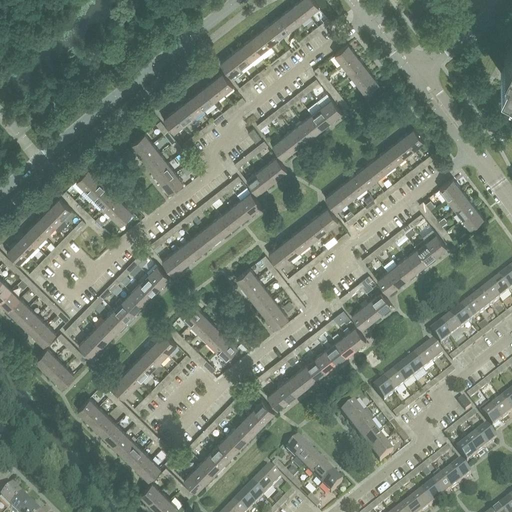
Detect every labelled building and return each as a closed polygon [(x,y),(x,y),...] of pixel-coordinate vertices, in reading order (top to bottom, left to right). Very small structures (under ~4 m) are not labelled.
[(319,7),(313,0),(300,0),(299,1),(309,14),(319,7)] [(289,9),(299,22),(309,14),(299,1),(289,9)] [(279,16),(290,30),(299,22),(289,9),(279,16)] [(269,24),(280,37),(290,30),(279,16),(269,24)] [(321,24),(324,28),(331,22),(328,18),(321,24)] [(260,32),(270,45),(280,37),(269,24),(260,32)] [(314,36),(321,30),(318,26),(311,31),(314,36)] [(250,39),(260,53),(270,45),(260,32),(250,39)] [(305,44),(312,38),(308,33),(301,39),(305,44)] [(240,47),(251,60),(260,53),(250,39),(240,47)] [(295,51),(302,46),(298,41),(291,47),(295,51)] [(348,43),(334,54),(342,64),(356,53),(348,43)] [(251,60),(240,47),(230,54),(241,68),(251,60)] [(285,59),(292,53),(289,49),(282,54),(285,59)] [(511,50),(511,52),(509,50),(505,57),(508,58),(500,73),(509,77),(510,75),(511,75),(511,50)] [(363,63),(356,53),(342,64),(350,74),(363,63)] [(230,54),(220,62),(231,76),(241,68),(230,54)] [(275,66),(282,61),(279,56),(272,62),(275,66)] [(350,74),(358,84),(371,73),(363,63),(350,74)] [(262,70),(266,74),(273,68),(269,64),(262,70)] [(316,73),(319,76),(322,80),(326,76),(321,69),(316,73)] [(213,80),(223,93),(233,86),(223,72),(213,80)] [(252,77),(256,82),(263,76),(259,72),(252,77)] [(358,84),(365,94),(379,83),(371,73),(358,84)] [(246,89),(253,84),(250,79),(242,85),(246,89)] [(334,86),(328,79),(324,82),(330,90),(334,86)] [(213,80),(203,88),(213,101),(223,93),(213,80)] [(313,81),(306,86),(309,91),(317,85),(313,81)] [(203,88),(193,95),(203,109),(213,101),(203,88)] [(303,89),(296,94),(300,98),(307,93),(303,89)] [(341,96),(336,89),(332,92),(337,99),(341,96)] [(194,116),(203,109),(193,95),(183,103),(194,116)] [(297,100),(294,96),(287,102),(290,106),(297,100)] [(246,101),(242,97),(235,103),(238,107),(246,101)] [(332,98),(322,106),(332,120),(342,112),(332,98)] [(349,106),(344,99),(339,102),(345,109),(349,106)] [(183,103),(174,110),(184,124),(194,116),(183,103)] [(284,104),(277,109),(280,114),(287,108),(284,104)] [(228,115),(236,109),(232,105),(225,110),(228,115)] [(322,106),(312,114),(322,127),(332,120),(322,106)] [(184,124),(174,110),(164,118),(174,132),(184,124)] [(219,122),(226,117),(222,112),(215,118),(219,122)] [(277,116),(274,112),(267,117),(270,121),(277,116)] [(312,114),(302,122),(312,135),(322,127),(312,114)] [(267,124),(264,119),(257,125),(260,129),(267,124)] [(209,130),(216,125),(213,120),(206,126),(209,130)] [(160,121),(156,124),(162,131),(166,128),(160,121)] [(302,143),(312,135),(302,122),(292,129),(302,143)] [(248,132),(251,136),(256,142),(261,137),(254,127),(248,132)] [(196,133),(199,138),(206,132),(203,128),(196,133)] [(424,141),(414,128),(403,136),(414,149),(424,141)] [(302,143),(292,129),(282,137),(293,150),(302,143)] [(174,138),(168,131),(164,134),(169,141),(174,138)] [(131,143),(139,153),(152,143),(145,133),(131,143)] [(189,145),(196,140),(193,136),(186,141),(189,145)] [(414,149),(403,136),(394,143),(404,157),(414,149)] [(283,158),(293,150),(282,137),(272,145),(283,158)] [(181,148),(176,140),(171,144),(177,151),(181,148)] [(160,153),(152,143),(139,153),(147,163),(160,153)] [(261,143),(254,149),(257,153),(264,147),(261,143)] [(404,157),(394,143),(384,151),(394,164),(404,157)] [(189,157),(183,150),(179,153),(185,161),(189,157)] [(251,150),(244,156),(247,160),(255,155),(251,150)] [(374,159),(384,172),(394,164),(384,151),(374,159)] [(154,173),(168,162),(160,153),(147,163),(154,173)] [(436,157),(433,153),(426,159),(429,163),(436,157)] [(266,164),(277,177),(287,170),(276,156),(266,164)] [(245,162),(241,158),(234,164),(237,168),(245,162)] [(384,172),(374,159),(364,166),(374,180),(384,172)] [(197,167),(191,160),(187,163),(192,170),(197,167)] [(419,171),(426,165),(423,161),(416,166),(419,171)] [(154,173),(162,183),(175,172),(168,162),(154,173)] [(266,164),(256,172),(267,185),(277,177),(266,164)] [(374,180),(364,166),(354,174),(365,187),(374,180)] [(76,180),(85,189),(97,177),(88,168),(76,180)] [(410,178),(417,173),(413,168),(406,174),(410,178)] [(175,172),(162,183),(170,193),(183,182),(175,172)] [(267,185),(256,172),(246,180),(257,193),(267,185)] [(345,182),(355,195),(365,187),(354,174),(345,182)] [(396,181),(400,186),(407,180),(403,176),(396,181)] [(106,186),(97,177),(85,189),(94,198),(106,186)] [(235,178),(228,183),(231,188),(238,182),(235,178)] [(439,188),(447,199),(461,188),(453,178),(439,188)] [(335,189),(345,203),(355,195),(345,182),(335,189)] [(390,193),(397,188),(394,183),(386,189),(390,193)] [(94,198),(103,207),(115,195),(106,186),(94,198)] [(225,186),(218,191),(222,195),(229,190),(225,186)] [(447,199),(455,208),(468,198),(461,188),(447,199)] [(345,203),(335,189),(325,197),(335,210),(345,203)] [(377,197),(380,201),(387,196),(384,191),(377,197)] [(251,192),(240,200),(251,213),(261,205),(251,192)] [(75,200),(69,193),(65,197),(71,204),(75,200)] [(216,193),(209,199),(212,203),(219,198),(216,193)] [(124,203),(115,195),(103,207),(112,215),(124,203)] [(59,198),(50,207),(63,218),(71,209),(59,198)] [(455,208),(462,218),(476,208),(468,198),(455,208)] [(367,204),(370,209),(377,203),(374,199),(367,204)] [(251,213),(240,200),(231,207),(241,220),(251,213)] [(206,201),(199,206),(202,210),(209,205),(206,201)] [(84,208),(78,202),(74,206),(80,212),(84,208)] [(133,212),(124,203),(112,215),(121,224),(133,212)] [(421,207),(424,211),(427,215),(431,211),(425,204),(421,207)] [(360,216),(368,211),(364,206),(357,212),(360,216)] [(63,218),(50,207),(42,215),(54,227),(63,218)] [(231,207),(221,215),(231,228),(241,220),(231,207)] [(328,207),(317,215),(328,228),(338,220),(328,207)] [(196,208),(189,214),(192,218),(199,213),(196,208)] [(483,218),(476,208),(462,218),(470,228),(483,218)] [(82,215),(89,221),(93,217),(86,210),(82,215)] [(351,224),(358,218),(354,214),(347,219),(351,224)] [(438,221),(433,214),(429,217),(434,224),(438,221)] [(42,215),(33,224),(45,236),(54,227),(42,215)] [(221,215),(211,222),(222,236),(231,228),(221,215)] [(317,215),(308,222),(318,236),(328,228),(317,215)] [(187,216),(179,222),(183,226),(190,220),(187,216)] [(418,216),(411,221),(414,226),(422,220),(418,216)] [(95,219),(91,223),(98,230),(102,226),(95,219)] [(79,230),(86,224),(82,220),(76,226),(79,230)] [(211,222),(202,230),(212,243),(222,236),(211,222)] [(308,222),(298,230),(308,243),(318,236),(308,222)] [(408,223),(401,229),(405,233),(412,228),(408,223)] [(45,236),(33,224),(24,233),(36,245),(45,236)] [(177,224),(170,229),(173,234),(180,228),(177,224)] [(446,231),(441,224),(436,227),(442,234),(446,231)] [(100,232),(107,239),(111,234),(104,228),(100,232)] [(71,239),(77,233),(73,229),(67,235),(71,239)] [(202,230),(192,238),(202,251),(212,243),(202,230)] [(299,251),(308,243),(298,230),(288,237),(299,251)] [(170,236),(167,231),(160,237),(163,241),(170,236)] [(399,231),(391,237),(395,241),(402,235),(399,231)] [(350,236),(347,232),(340,237),(343,242),(350,236)] [(28,254),(36,245),(24,233),(15,242),(28,254)] [(426,241),(437,255),(447,247),(436,233),(426,241)] [(444,237),(450,244),(454,241),(448,233),(444,237)] [(289,259),(299,251),(288,237),(278,245),(289,259)] [(62,248),(68,242),(64,238),(58,244),(62,248)] [(192,258),(202,251),(192,238),(182,245),(192,258)] [(161,243),(157,239),(150,244),(153,249),(161,243)] [(333,250),(340,244),(337,239),(330,245),(333,250)] [(389,239),(382,244),(385,249),(392,243),(389,239)] [(426,241),(416,249),(427,262),(437,255),(426,241)] [(28,254),(15,242),(6,251),(18,263),(19,263),(28,254)] [(182,245),(172,253),(182,266),(192,258),(182,245)] [(289,259),(278,245),(268,253),(279,266),(289,259)] [(382,251),(379,246),(372,252),(375,256),(382,251)] [(53,257),(60,250),(56,247),(49,253),(53,257)] [(320,253),(323,257),(331,251),(327,247),(320,253)] [(427,262),(416,249),(407,256),(417,270),(427,262)] [(141,253),(134,259),(138,263),(144,257),(141,253)] [(182,266),(172,253),(162,261),(172,274),(182,266)] [(362,260),(365,264),(373,258),(369,254),(362,260)] [(265,255),(261,259),(266,266),(271,263),(265,255)] [(314,265),(321,259),(317,255),(310,260),(314,265)] [(44,266),(51,259),(47,256),(41,262),(44,266)] [(407,256),(397,264),(407,277),(417,270),(407,256)] [(14,264),(8,257),(4,261),(10,268),(14,264)] [(132,262),(126,268),(129,272),(136,266),(132,262)] [(300,268),(304,272),(311,267),(308,262),(300,268)] [(147,272),(148,274),(160,286),(169,276),(155,263),(147,272)] [(36,275),(42,268),(38,264),(32,271),(36,275)] [(407,277),(397,264),(387,272),(397,285),(407,277)] [(274,276),(278,272),(273,265),(269,269),(274,276)] [(23,272),(17,266),(13,270),(19,276),(23,272)] [(236,278),(244,288),(257,278),(249,268),(236,278)] [(294,280),(301,274),(298,270),(290,276),(294,280)] [(511,289),(511,274),(509,270),(499,278),(509,291),(511,289)] [(123,271),(117,277),(121,281),(127,275),(123,271)] [(388,293),(397,285),(387,272),(377,279),(388,293)] [(148,274),(140,283),(152,294),(160,286),(148,274)] [(32,281),(30,280),(25,275),(22,279),(28,285),(32,281)] [(282,286),(286,282),(281,275),(276,279),(282,286)] [(366,277),(359,283),(362,287),(369,282),(366,277)] [(244,288),(251,298),(265,288),(257,278),(244,288)] [(499,278),(489,286),(499,299),(509,291),(499,278)] [(0,282),(0,300),(11,289),(2,280),(0,282)] [(118,284),(114,280),(108,286),(112,290),(118,284)] [(143,303),(152,294),(140,283),(131,291),(143,303)] [(41,290),(34,284),(31,287),(37,294),(41,290)] [(293,292),(288,285),(284,288),(289,295),(293,292)] [(356,285),(349,291),(352,295),(359,290),(356,285)] [(489,307),(499,299),(489,286),(479,293),(489,307)] [(272,297),(265,288),(251,298),(259,308),(272,297)] [(20,298),(11,289),(0,300),(0,302),(8,310),(20,298)] [(106,289),(99,295),(103,299),(110,292),(106,289)] [(131,291),(122,300),(134,312),(143,303),(131,291)] [(392,305),(387,299),(381,291),(371,299),(382,312),(392,305)] [(50,299),(43,292),(39,296),(46,302),(50,299)] [(350,297),(346,293),(339,299),(342,303),(350,297)] [(480,314),(489,307),(479,293),(469,301),(480,314)] [(301,302),(296,295),(291,298),(296,305),(301,302)] [(259,308),(266,318),(280,307),(272,297),(259,308)] [(29,306),(20,298),(8,310),(17,319),(29,306)] [(101,302),(97,298),(91,304),(95,308),(101,302)] [(371,299),(361,307),(372,320),(382,312),(371,299)] [(134,312),(122,300),(113,310),(125,321),(134,312)] [(58,307),(52,301),(48,305),(55,311),(58,307)] [(470,322),(480,314),(469,301),(459,309),(470,322)] [(190,324),(202,312),(193,303),(181,315),(190,324)] [(26,327),(38,315),(29,306),(17,319),(26,327)] [(92,310),(88,307),(82,313),(86,317),(92,310)] [(280,307),(266,318),(274,328),(287,317),(280,307)] [(372,320),(361,307),(351,314),(362,328),(372,320)] [(459,309),(450,316),(460,329),(470,322),(459,309)] [(67,316),(61,310),(57,313),(63,320),(67,316)] [(113,310),(105,318),(117,330),(125,321),(113,310)] [(338,314),(344,321),(346,324),(350,320),(343,310),(338,314)] [(504,320),(511,315),(508,311),(501,316),(504,320)] [(190,324),(199,332),(211,320),(202,312),(190,324)] [(46,324),(38,315),(26,327),(35,336),(46,324)] [(80,315),(73,322),(77,326),(84,319),(80,315)] [(450,316),(440,324),(450,337),(460,329),(450,316)] [(105,318),(96,327),(108,339),(117,330),(105,318)] [(495,328),(502,322),(499,318),(492,324),(495,328)] [(199,332),(208,341),(220,329),(211,320),(199,332)] [(331,320),(323,326),(327,330),(334,324),(331,320)] [(56,333),(46,324),(35,336),(44,345),(56,333)] [(68,335),(75,328),(71,324),(64,331),(68,335)] [(440,345),(450,337),(440,324),(430,332),(440,345)] [(356,326),(346,334),(356,347),(366,339),(356,326)] [(485,336),(492,330),(489,326),(482,332),(485,336)] [(100,348),(108,339),(96,327),(88,336),(100,348)] [(173,328),(169,332),(176,338),(180,334),(173,328)] [(324,332),(321,328),(313,333),(317,338),(324,332)] [(208,341),(216,350),(228,338),(220,329),(208,341)] [(165,332),(155,342),(167,353),(176,344),(165,332)] [(67,340),(61,333),(57,337),(64,344),(67,340)] [(346,334),(336,342),(346,355),(356,347),(346,334)] [(475,343),(482,338),(479,334),(472,339),(475,343)] [(314,340),(311,335),(304,341),(307,345),(314,340)] [(100,348),(88,336),(79,345),(91,357),(100,348)] [(185,347),(188,343),(182,336),(178,340),(185,347)] [(228,338),(216,350),(225,359),(237,347),(228,338)] [(423,349),(433,363),(443,355),(433,341),(423,349)] [(465,351),(472,345),(469,341),(462,347),(465,351)] [(76,348),(70,342),(66,346),(72,352),(76,348)] [(158,362),(167,353),(155,342),(146,351),(158,362)] [(336,363),(346,355),(336,342),(326,349),(336,363)] [(301,343),(294,349),(297,353),(304,348),(301,343)] [(187,349),(194,356),(197,352),(191,346),(187,349)] [(44,368),(56,356),(47,347),(35,360),(44,368)] [(326,370),(336,363),(326,349),(316,357),(326,370)] [(423,371),(433,363),(423,349),(413,357),(423,371)] [(456,358),(463,353),(459,349),(452,354),(456,358)] [(85,357),(79,351),(75,355),(81,361),(85,357)] [(158,362),(146,351),(138,359),(150,371),(158,362)] [(291,351),(284,356),(287,361),(294,355),(291,351)] [(184,365),(191,358),(187,354),(180,361),(184,365)] [(196,358),(202,364),(206,361),(200,354),(196,358)] [(56,356),(44,368),(53,377),(65,365),(56,356)] [(326,370),(316,357),(306,365),(317,378),(326,370)] [(413,378),(423,371),(413,357),(403,365),(413,378)] [(281,358),(274,364),(278,368),(285,363),(281,358)] [(138,359),(129,368),(141,380),(150,371),(138,359)] [(175,373),(182,367),(178,363),(171,370),(175,373)] [(208,363),(205,367),(211,373),(215,370),(208,363)] [(65,365),(53,377),(62,386),(74,374),(65,365)] [(297,372),(307,385),(317,378),(306,365),(297,372)] [(403,386),(413,378),(403,365),(393,372),(403,386)] [(271,366),(264,372),(268,376),(275,370),(271,366)] [(445,372),(448,377),(455,371),(452,366),(445,372)] [(503,366),(496,371),(499,376),(507,370),(503,366)] [(120,377),(133,389),(141,380),(129,368),(120,377)] [(173,376),(169,372),(163,379),(167,382),(173,376)] [(307,385),(297,372),(287,380),(297,393),(307,385)] [(393,393),(403,386),(393,372),(383,380),(393,393)] [(493,373),(486,379),(490,383),(497,378),(493,373)] [(262,374),(254,379),(258,384),(265,378),(262,374)] [(435,380),(438,384),(445,379),(442,374),(435,380)] [(124,398),(133,389),(120,377),(112,386),(124,398)] [(287,380),(277,387),(287,401),(297,393),(287,380)] [(384,401),(393,393),(383,380),(373,387),(384,401)] [(154,387),(158,391),(164,385),(160,381),(154,387)] [(484,381),(476,386),(480,391),(487,385),(484,381)] [(428,392),(435,386),(432,382),(425,387),(428,392)] [(103,383),(100,387),(106,394),(110,390),(105,385),(103,383)] [(277,409),(287,401),(277,387),(267,395),(277,409)] [(245,388),(239,394),(243,398),(249,392),(245,388)] [(474,388),(466,394),(470,398),(477,393),(474,388)] [(149,400),(156,394),(152,390),(145,396),(149,400)] [(370,390),(366,393),(371,401),(376,397),(370,390)] [(419,399),(426,394),(423,390),(415,395),(419,399)] [(511,391),(502,399),(511,411),(511,391)] [(108,396),(114,402),(115,402),(119,398),(112,392),(108,396)] [(236,397),(230,403),(234,407),(240,401),(236,397)] [(409,407),(416,401),(413,397),(405,403),(409,407)] [(457,401),(465,411),(471,406),(463,397),(457,401)] [(77,410),(86,419),(98,406),(89,398),(77,410)] [(141,409),(147,403),(143,399),(137,405),(141,409)] [(511,411),(502,399),(492,406),(502,420),(511,412),(511,411)] [(262,400),(254,409),(265,420),(274,411),(262,400)] [(383,407),(378,400),(374,403),(379,411),(383,407)] [(124,411),(128,407),(121,401),(117,405),(124,411)] [(349,423),(362,412),(354,402),(341,413),(349,423)] [(399,414),(406,409),(403,405),(396,410),(399,414)] [(107,415),(98,406),(86,419),(95,427),(107,415)] [(231,410),(228,406),(221,412),(225,416),(231,410)] [(502,420),(492,406),(482,414),(492,428),(502,420)] [(136,416),(135,415),(130,409),(126,413),(132,420),(136,416)] [(254,409),(245,417),(257,429),(265,420),(254,409)] [(391,417),(386,410),(381,413),(387,420),(391,417)] [(349,423),(357,433),(370,422),(362,412),(349,423)] [(474,417),(471,412),(463,418),(467,422),(474,417)] [(95,427),(104,436),(116,424),(107,415),(95,427)] [(219,415),(213,421),(216,425),(223,418),(219,415)] [(245,417),(236,426),(248,438),(257,429),(245,417)] [(145,424),(139,418),(135,422),(141,428),(145,424)] [(399,427),(393,420),(389,423),(394,430),(399,427)] [(464,424),(461,420),(454,426),(457,430),(464,424)] [(364,442),(378,432),(370,422),(357,433),(364,442)] [(116,424),(104,436),(113,445),(125,433),(116,424)] [(214,428),(210,424),(204,430),(208,434),(214,428)] [(236,426),(227,435),(240,447),(248,438),(236,426)] [(486,426),(476,434),(486,447),(496,439),(486,426)] [(154,433),(148,427),(144,431),(150,437),(154,433)] [(444,433),(447,438),(454,432),(451,428),(444,433)] [(406,436),(401,429),(396,433),(402,440),(406,436)] [(205,436),(202,432),(195,439),(199,442),(205,436)] [(385,442),(378,432),(364,442),(372,452),(385,442)] [(134,441),(125,433),(113,445),(122,453),(134,441)] [(476,434),(466,441),(476,455),(486,447),(476,434)] [(219,444),(231,456),(240,447),(227,435),(219,444)] [(163,442),(156,436),(153,440),(159,446),(163,442)] [(286,450),(295,459),(307,446),(298,438),(286,450)] [(134,441),(122,453),(130,462),(142,450),(134,441)] [(197,445),(193,441),(187,447),(190,451),(197,445)] [(466,462),(476,455),(466,441),(456,449),(466,462)] [(393,452),(385,442),(372,452),(380,462),(393,452)] [(172,450),(165,444),(161,448),(168,454),(172,450)] [(219,444),(210,453),(222,464),(231,456),(219,444)] [(295,459),(304,467),(316,455),(307,446),(295,459)] [(448,451),(445,447),(438,453),(441,457),(448,451)] [(151,459),(142,450),(130,462),(139,471),(151,459)] [(184,450),(178,456),(182,460),(188,454),(184,450)] [(201,461),(213,473),(222,464),(210,453),(201,461)] [(304,467),(313,476),(325,464),(316,455),(304,467)] [(435,455),(428,460),(431,465),(439,459),(435,455)] [(160,468),(151,459),(139,471),(148,480),(160,468)] [(180,462),(176,459),(169,465),(173,469),(180,462)] [(201,461),(193,470),(205,482),(213,473),(201,461)] [(460,461),(450,468),(461,481),(471,474),(460,461)] [(429,467),(425,462),(418,468),(422,472),(429,467)] [(285,469),(279,463),(275,467),(281,473),(285,469)] [(325,464),(313,476),(322,485),(334,472),(325,464)] [(269,467),(260,476),(272,488),(281,479),(269,467)] [(165,468),(162,472),(168,478),(172,474),(165,468)] [(441,476),(451,489),(461,481),(450,468),(441,476)] [(196,491),(205,482),(193,470),(184,479),(196,491)] [(416,470),(409,476),(412,480),(419,474),(416,470)] [(294,478),(287,471),(283,475),(290,482),(294,478)] [(334,472),(322,485),(331,494),(343,481),(334,472)] [(175,476),(171,480),(177,487),(181,483),(175,476)] [(252,485),(264,497),(272,488),(260,476),(252,485)] [(441,476),(431,484),(441,497),(451,489),(441,476)] [(406,478),(399,483),(402,487),(409,482),(406,478)] [(293,484),(299,490),(303,487),(296,480),(293,484)] [(140,494),(149,503),(161,491),(151,482),(140,494)] [(431,484),(421,491),(431,505),(441,497),(431,484)] [(22,494),(13,485),(1,497),(10,506),(22,494)] [(183,485),(180,489),(183,493),(186,495),(190,492),(183,485)] [(264,497),(252,485),(243,494),(255,506),(264,497)] [(396,485),(389,491),(392,495),(399,490),(396,485)] [(289,499),(296,493),(292,489),(285,496),(289,499)] [(301,493),(308,499),(311,495),(305,489),(301,493)] [(158,511),(169,500),(161,491),(149,503),(158,511)] [(422,511),(431,505),(421,491),(411,499),(421,511),(422,511)] [(387,493),(379,499),(383,503),(390,497),(387,493)] [(10,506),(16,511),(22,511),(31,503),(22,494),(10,506)] [(243,511),(248,511),(255,506),(243,494),(234,503),(243,511)] [(310,501),(317,508),(321,504),(314,497),(310,501)] [(280,508),(287,502),(283,498),(277,504),(280,508)] [(401,507),(405,511),(421,511),(411,499),(401,507)] [(511,511),(511,504),(508,499),(498,507),(501,511),(511,511)] [(158,511),(175,511),(179,509),(169,500),(158,511)] [(377,501),(370,506),(373,511),(380,505),(377,501)] [(39,511),(40,511),(31,503),(22,511),(39,511)] [(243,511),(234,503),(225,511),(243,511)]
